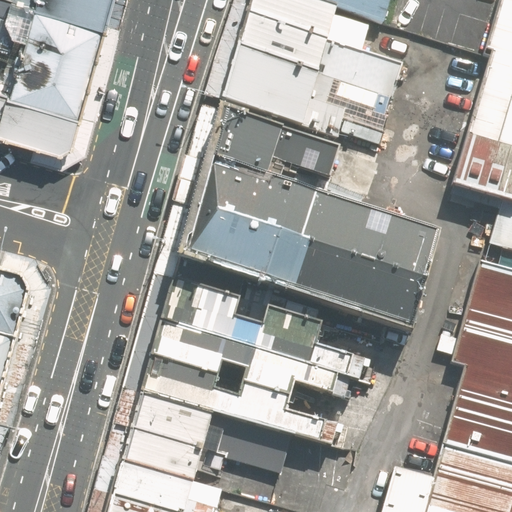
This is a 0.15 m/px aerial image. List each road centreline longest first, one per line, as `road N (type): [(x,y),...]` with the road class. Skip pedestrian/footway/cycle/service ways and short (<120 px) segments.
road 1 (primary): [(111,253),(43,511)]
road 2 (primary): [(180,0),(121,213)]
road 3 (residential): [(0,188),(121,213)]
